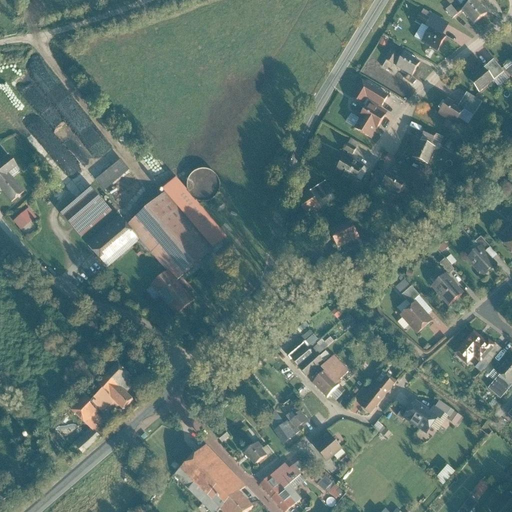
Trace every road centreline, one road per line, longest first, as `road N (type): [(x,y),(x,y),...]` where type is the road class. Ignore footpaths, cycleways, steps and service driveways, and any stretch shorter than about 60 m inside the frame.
road 1 (tertiary): [(178,387),(264,283),(293,159),(383,0)]
road 2 (residential): [(178,387),(158,336),(53,285),(0,222)]
road 3 (tertiary): [(35,511),(178,387)]
road 4 (residential): [(511,22),(437,78),(390,147)]
road 5 (residential): [(153,0),(0,43)]
road 6 (residential): [(178,387),(254,486)]
